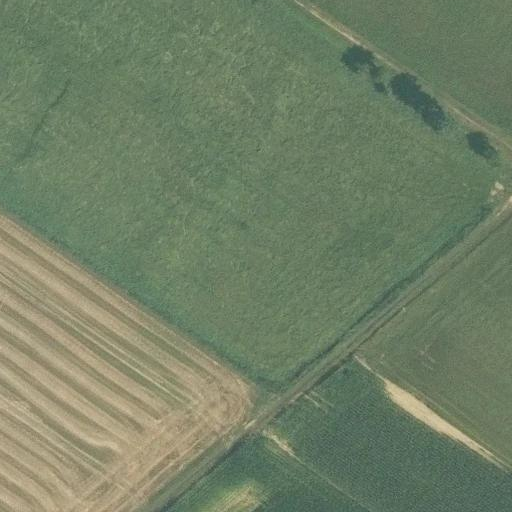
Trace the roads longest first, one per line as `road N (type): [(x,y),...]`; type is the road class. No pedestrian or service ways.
road 1 (track): [(169,511),(511,213)]
road 2 (track): [(290,0),(511,150)]
